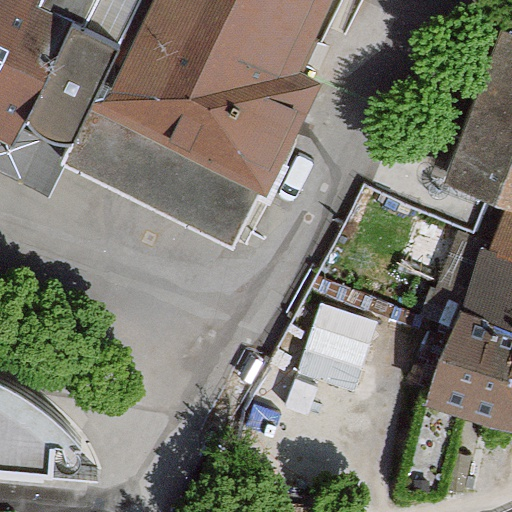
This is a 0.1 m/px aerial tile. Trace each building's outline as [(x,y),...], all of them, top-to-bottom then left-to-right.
[(0,0),(0,112),(23,123),(29,110),(38,120),(47,125),(55,128),(64,131),(76,131),(66,155),(240,233),(314,67),(288,56),(312,0),(0,0)] [(511,30),(511,31),(454,175),(498,185),(511,189),(511,30)] [(511,194),(468,302),(511,317),(511,194)] [(511,317),(468,302),(460,299),(427,385),(487,410),(511,414),(511,317)] [(0,466),(51,471),(53,433),(76,435),(76,427),(60,410),(33,390),(0,370),(0,466)]
